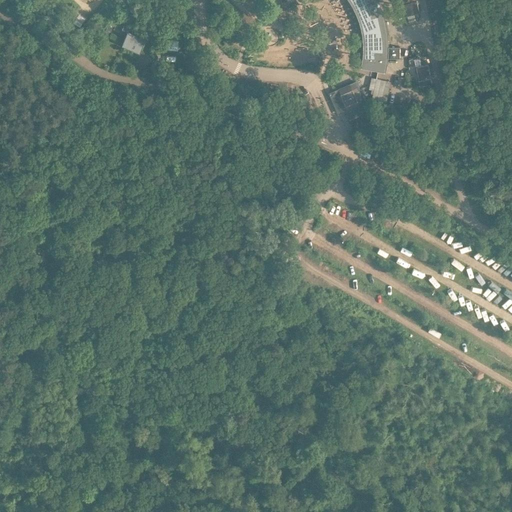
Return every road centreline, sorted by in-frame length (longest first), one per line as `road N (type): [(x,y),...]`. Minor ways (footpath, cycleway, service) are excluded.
road 1 (unclassified): [(511,245),(321,140)]
road 2 (unknown): [(462,217),(429,39)]
